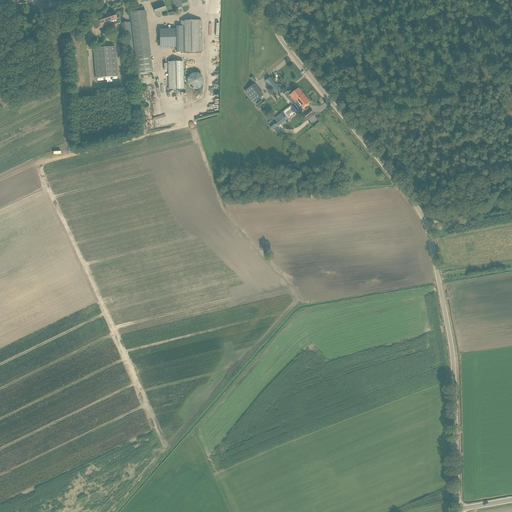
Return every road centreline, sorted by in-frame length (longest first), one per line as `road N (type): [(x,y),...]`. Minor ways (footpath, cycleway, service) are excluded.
road 1 (unclassified): [(457,509),(452,354),(426,223)]
road 2 (residential): [(426,223),(282,42),(273,16),(280,0)]
road 3 (track): [(0,94),(35,79),(89,8)]
